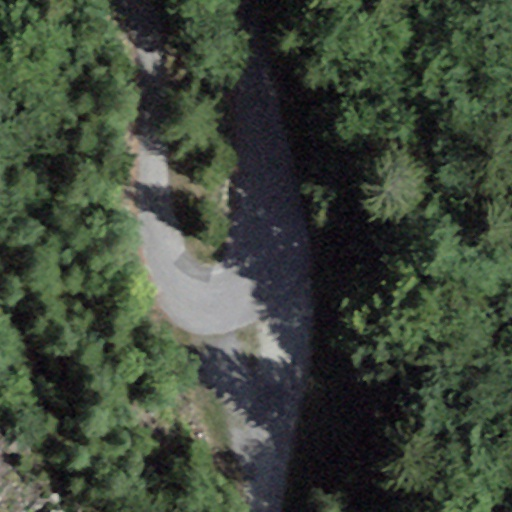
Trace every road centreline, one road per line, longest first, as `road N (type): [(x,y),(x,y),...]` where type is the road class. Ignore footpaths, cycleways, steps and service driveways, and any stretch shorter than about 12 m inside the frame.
road 1 (unclassified): [(135,0),(152,67),(165,266),(190,293),(243,291)]
road 2 (unclassified): [(243,291),(264,250),(267,193),(231,0)]
road 3 (unclassified): [(262,511),(258,363),(243,291)]
